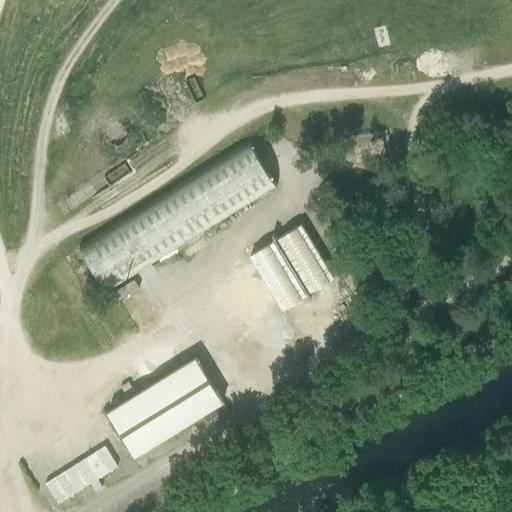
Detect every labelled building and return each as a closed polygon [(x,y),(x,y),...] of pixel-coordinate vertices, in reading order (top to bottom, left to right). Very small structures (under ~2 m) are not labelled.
[(249,142),(79,247),(106,290),(138,269),(144,279),(155,273),(150,264),(155,261),(160,269),(202,244),(197,235),(276,186),(249,142)] [(334,278),(302,224),(277,239),(310,293),(334,278)] [(274,241),(250,255),(283,309),(306,295),(274,241)] [(68,308),(40,325),(50,341),(78,323),(68,308)] [(134,455),(222,402),(196,358),(107,411),(134,455)] [(58,504),(117,466),(105,446),(45,483),(58,504)]
